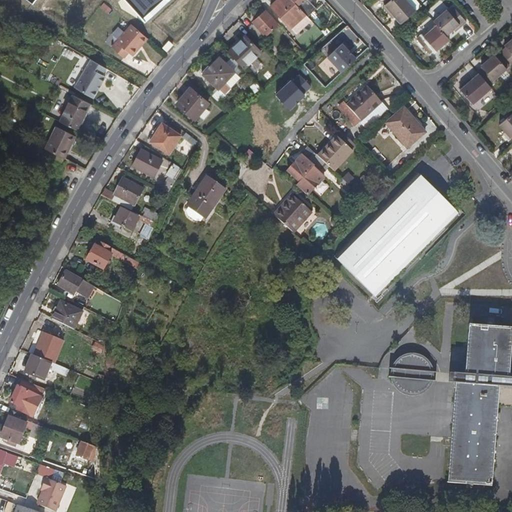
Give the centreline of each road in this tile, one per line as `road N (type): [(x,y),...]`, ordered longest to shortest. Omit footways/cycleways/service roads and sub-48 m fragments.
road 1 (secondary): [(0,356),(73,211),(148,95),(190,48)]
road 2 (residential): [(382,44),(270,159)]
road 3 (residential): [(511,194),(422,88)]
